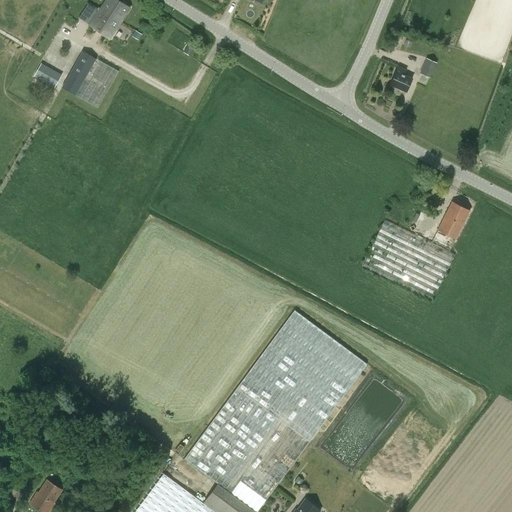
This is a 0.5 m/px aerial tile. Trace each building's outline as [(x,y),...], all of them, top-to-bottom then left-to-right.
[(29,75),(33,78),(35,76),(54,87),(61,75),(41,63),(42,62),(38,60),(64,15),(37,0),(0,0),(0,82),(19,93),(29,75)] [(110,38),(129,8),(117,0),(106,0),(90,25),(110,38)] [(132,37),(139,40),(142,34),(135,31),(132,37)] [(184,52),(188,55),(193,48),(188,45),(184,52)] [(58,94),(67,99),(71,93),(76,96),(98,108),(120,72),(82,50),(58,94)] [(430,78),(437,62),(426,58),(420,73),(430,78)] [(407,92),(412,79),(404,75),(406,70),(398,67),(390,85),(407,92)] [(452,202),(438,230),(432,242),(385,219),(361,265),(432,300),(455,254),(450,251),(470,211),(452,202)] [(184,459),(217,483),(203,503),(163,473),(134,511),(257,511),(367,364),(294,310),(184,459)] [(298,476),(295,481),(300,485),(304,480),(298,476)] [(54,503),(62,490),(47,480),(38,492),(37,492),(29,504),(41,511),(40,511),(49,511),(55,503),(54,503)] [(15,508),(25,492),(16,485),(6,501),(15,508)] [(319,511),(320,510),(305,498),(297,509),(296,509),(293,511),(319,511)]
